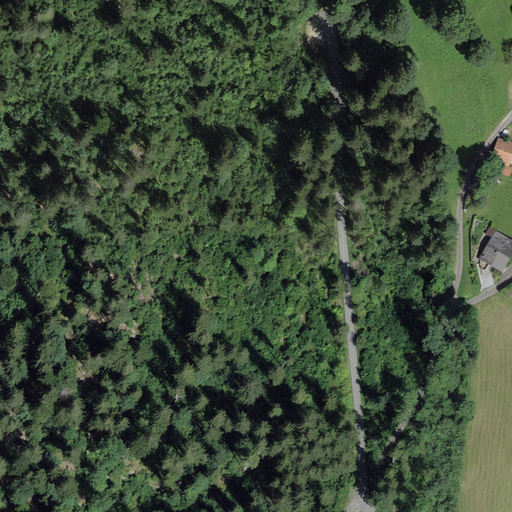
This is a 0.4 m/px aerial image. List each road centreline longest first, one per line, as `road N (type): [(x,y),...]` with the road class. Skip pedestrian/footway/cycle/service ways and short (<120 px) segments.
road 1 (residential): [(366,511),(327,0)]
road 2 (residential): [(511,279),(450,320),(366,511)]
